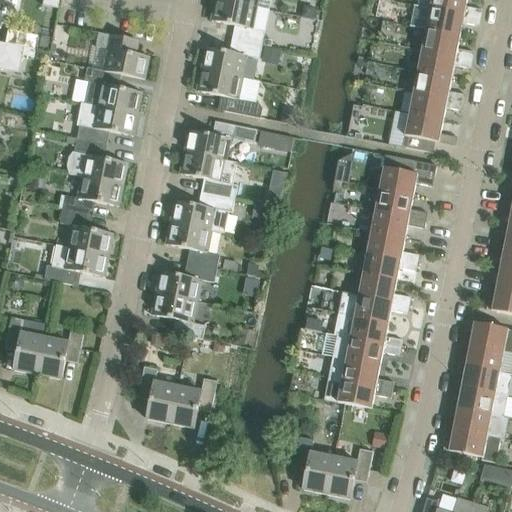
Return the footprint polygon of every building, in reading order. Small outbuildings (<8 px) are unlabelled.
[(43,0),(43,6),(58,10),(60,0),(43,0)] [(240,28),(237,41),(262,46),(265,33),(252,30),(257,9),(216,0),(212,22),(240,28)] [(216,0),(257,9),(258,0),(216,0)] [(466,8),(467,0),(419,0),(418,7),(481,19),(483,11),(466,8)] [(411,27),(426,30),(460,37),(463,24),(479,27),(481,19),(418,7),(415,6),(411,27)] [(426,30),(421,52),(473,62),(474,54),(458,50),(460,37),(426,30)] [(35,50),(38,36),(8,31),(6,44),(25,48),(27,49),(35,50)] [(99,34),(96,48),(108,50),(104,72),(116,75),(121,76),(145,81),(149,58),(136,55),(139,42),(123,39),(99,34)] [(262,46),(237,41),(235,55),(206,49),(202,71),(242,79),(247,57),(259,60),(262,46)] [(0,70),(1,71),(12,70),(19,65),(24,56),(25,48),(6,44),(0,43),(0,70)] [(265,48),(263,61),(279,64),(281,51),(265,48)] [(27,49),(26,57),(33,58),(35,50),(27,49)] [(421,52),(417,73),(452,80),(455,66),(471,70),(473,62),(421,52)] [(87,69),(85,83),(90,84),(85,105),(97,107),(138,116),(142,94),(118,89),(113,88),(116,75),(104,72),(92,70),(87,69)] [(238,101),(242,79),(202,71),(197,93),(226,98),(223,112),(261,120),(263,110),(260,105),(251,103),(238,101)] [(411,72),(407,93),(413,94),(464,104),(466,96),(449,93),(452,80),(417,73),(411,72)] [(413,94),(409,115),(444,122),(446,109),(463,112),(464,104),(413,94)] [(80,126),(77,140),(102,145),(104,132),(133,138),(138,116),(97,107),(92,129),(80,126)] [(269,111),(267,120),(275,122),(277,113),(269,111)] [(433,154),(436,143),(456,147),(458,138),(441,135),(444,122),(409,115),(405,137),(408,137),(406,149),(433,154)] [(190,131),(185,154),(226,162),(228,150),(240,142),(255,145),(257,131),(221,124),(218,137),(213,136),(190,131)] [(264,133),(261,146),(270,148),(273,135),(264,133)] [(69,175),(82,178),(123,186),(128,164),(99,159),(102,145),(77,140),(74,154),(73,154),(68,160),(67,168),(69,175)] [(185,154),(181,175),(204,180),(209,181),(207,195),(235,200),(238,187),(233,186),(238,164),(226,162),(185,154)] [(433,188),(435,179),(437,167),(386,156),(386,157),(379,191),(414,198),(416,184),(433,188)] [(29,159),(28,167),(36,169),(37,161),(29,159)] [(63,211),(88,216),(90,203),(119,208),(123,186),(82,178),(78,200),(66,197),(63,211)] [(334,182),(333,190),(341,192),(342,184),(334,182)] [(375,212),(426,222),(428,214),(411,211),(414,198),(379,191),(375,212)] [(175,202),(171,224),(212,232),(224,235),(229,213),(232,214),(235,200),(207,195),(204,208),(175,202)] [(503,226),(511,227),(511,206),(510,218),(505,217),(503,226)] [(73,227),(68,248),(109,257),(113,235),(85,229),(88,216),(63,211),(60,225),(73,227)] [(375,212),(371,233),(405,240),(408,227),(425,230),(426,222),(375,212)] [(212,232),(171,224),(166,246),(195,252),(192,265),(217,270),(220,256),(207,254),(212,232)] [(507,235),(504,248),(511,249),(511,227),(503,226),(501,234),(507,235)] [(367,254),(418,264),(419,256),(403,253),(405,240),(371,233),(367,254)] [(47,267),(45,281),(73,287),(76,273),(105,279),(109,257),(68,248),(64,270),(47,267)] [(496,260),(495,268),(511,271),(511,249),(504,248),(501,261),(496,260)] [(336,250),(335,258),(347,261),(349,252),(336,250)] [(367,254),(363,276),(397,282),(400,269),(416,272),(418,264),(367,254)] [(161,273),(157,295),(197,303),(202,281),(214,284),(217,270),(192,265),(190,278),(161,273)] [(249,265),(247,276),(258,278),(260,267),(249,265)] [(511,271),(495,268),(493,276),(498,277),(496,290),(511,293),(511,271)] [(363,276),(358,297),(409,307),(410,307),(411,299),(395,296),(397,282),(363,276)] [(488,302),(486,311),(511,315),(511,293),(496,290),(493,303),(488,302)] [(338,315),(354,318),(389,325),(391,312),(408,315),(409,307),(358,297),(343,294),(338,315)] [(197,303),(157,295),(152,317),(181,322),(178,336),(203,341),(206,327),(193,324),(197,303)] [(334,336),(336,337),(401,349),(403,341),(386,338),(389,325),(354,318),(338,315),(334,336)] [(14,372),(39,377),(46,339),(22,334),(25,322),(11,319),(7,344),(20,346),(14,372)] [(511,331),(509,331),(469,323),(467,332),(472,333),(470,346),(504,353),(511,354),(511,331)] [(69,344),(46,339),(39,377),(61,381),(67,356),(80,358),(84,334),(71,331),(69,344)] [(153,335),(151,345),(163,348),(165,337),(153,335)] [(236,336),(234,345),(244,347),(244,342),(241,337),(236,336)] [(336,337),(332,358),(381,367),(383,354),(400,357),(401,349),(336,337)] [(462,358),(460,366),(500,374),(504,353),(470,346),(467,359),(462,358)] [(332,358),(328,379),(393,392),(394,384),(378,380),(381,367),(332,358)] [(511,376),(500,374),(460,366),(458,374),(464,375),(461,388),(508,397),(511,376)] [(147,421),(172,426),(179,388),(155,383),(158,371),(144,368),(139,393),(152,395),(147,421)] [(323,401),(372,410),(375,396),(391,400),(393,392),(328,379),(323,401)] [(179,388),(172,426),(194,430),(199,405),(212,407),(217,383),(204,380),(201,393),(179,388)] [(454,400),(452,408),(492,416),(505,419),(509,398),(508,397),(461,388),(459,401),(454,400)] [(505,419),(492,416),(452,408),(450,416),(456,418),(453,431),(500,440),(504,441),(509,420),(505,419)] [(450,443),(445,442),(443,451),(446,452),(446,453),(447,453),(447,452),(482,458),(482,461),(496,463),(500,440),(453,431),(450,443)] [(375,433),(372,447),(386,449),(389,435),(375,433)] [(303,491),(328,496),(336,459),(311,454),(314,441),(300,439),(296,463),(308,466),(303,491)] [(336,459),(328,496),(350,501),(356,475),(368,478),(373,453),(360,451),(357,463),(336,459)] [(484,468),(481,477),(494,481),(496,472),(484,468)] [(470,511),(473,505),(457,500),(453,511),(441,511),(438,511),(441,503),(427,499),(423,511),(470,511)]
